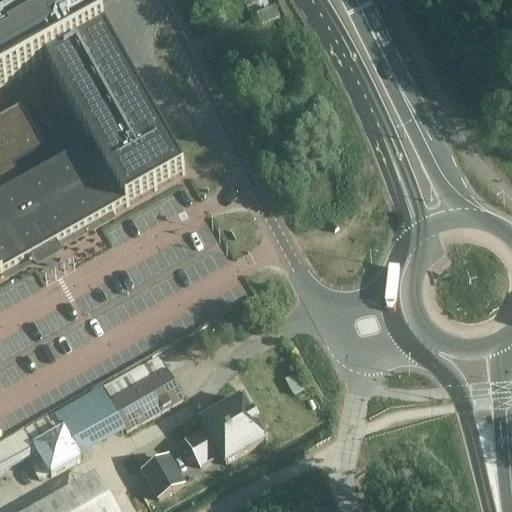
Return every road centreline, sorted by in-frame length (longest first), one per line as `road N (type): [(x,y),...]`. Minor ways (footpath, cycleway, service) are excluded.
road 1 (unclassified): [(318,313),(161,0)]
road 2 (primary): [(461,220),(352,0)]
road 3 (primary): [(309,0),(392,158)]
road 4 (unknown): [(346,442),(389,417),(511,403)]
road 5 (unclassified): [(340,351),(358,388),(342,496),(350,511)]
road 6 (primary): [(411,343),(455,385),(493,483)]
road 7 (track): [(346,442),(215,511)]
road 8 (primary): [(493,483),(504,421),(498,344)]
